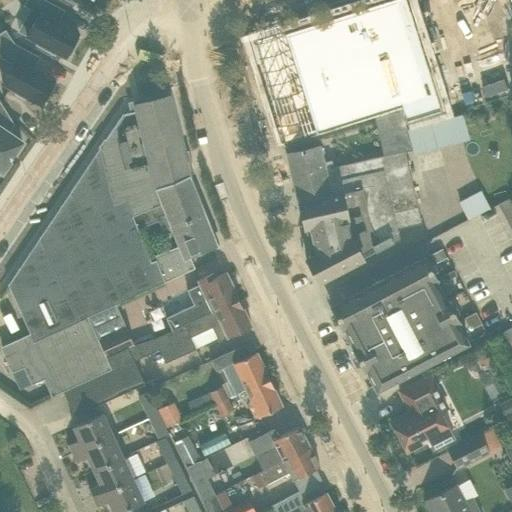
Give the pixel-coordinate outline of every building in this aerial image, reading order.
[(30,9),(18,31),(38,41),(36,44),(54,54),(55,51),(65,56),(66,53),(69,54),(78,37),(76,35),(77,33),(58,22),(64,10),(46,0),(25,0),(23,5),(30,9)] [(59,0),(72,8),(74,4),(84,10),(90,0),(59,0)] [(405,0),(392,0),(251,44),(283,145),(373,116),(401,108),(404,122),(441,111),(405,0)] [(5,29),(0,32),(0,56),(1,57),(12,63),(2,82),(17,90),(16,94),(33,103),(35,100),(40,103),(53,80),(33,69),(39,56),(14,43),(5,29)] [(194,268),(194,267),(189,269),(184,258),(217,245),(188,174),(168,95),(134,104),(136,110),(122,114),(105,139),(107,146),(99,148),(7,284),(33,340),(3,354),(11,372),(23,367),(31,384),(43,378),(51,396),(110,368),(99,342),(94,344),(88,318),(194,268)] [(0,170),(2,172),(10,160),(14,154),(22,142),(7,132),(11,127),(6,124),(9,119),(10,117),(0,101),(0,170)] [(306,148),(287,153),(298,202),(304,225),(304,227),(311,256),(316,275),(314,276),(317,281),(335,272),(399,239),(396,228),(420,223),(405,157),(404,152),(412,150),(413,156),(438,149),(431,123),(406,130),(404,122),(401,108),(373,116),(373,117),(382,155),(332,167),(331,160),(324,162),(320,145),(306,148)] [(470,217),(493,207),(484,188),(461,199),(470,217)] [(498,203),(511,230),(511,205),(508,198),(498,203)] [(445,256),(441,248),(430,254),(434,262),(445,256)] [(435,280),(436,280),(424,257),(330,306),(342,328),(343,328),(353,347),(352,348),(364,370),(365,370),(376,391),(467,343),(457,322),(458,322),(446,299),(445,299),(435,280)] [(165,317),(171,331),(238,299),(225,272),(215,276),(213,272),(196,280),(198,284),(186,290),(193,304),(165,317)] [(110,368),(62,390),(73,415),(143,383),(132,361),(157,349),(164,363),(195,349),(190,337),(211,327),(218,342),(251,326),(250,325),(238,299),(171,331),(153,339),(134,346),(105,358),(110,368)] [(126,330),(99,342),(105,358),(134,346),(126,330)] [(481,349),(477,355),(478,361),(483,365),(490,364),(493,358),(492,352),(487,348),(481,349)] [(238,360),(231,363),(244,390),(244,389),(268,378),(256,352),(238,360)] [(390,421),(406,451),(427,440),(431,447),(453,435),(441,412),(449,408),(431,375),(399,391),(409,411),(390,421)] [(244,390),(236,394),(239,399),(246,395),(257,417),(263,414),(281,405),(268,378),(244,389),(244,390)] [(137,396),(147,417),(157,412),(156,409),(147,391),(137,396)] [(233,410),(227,398),(214,404),(220,416),(233,410)] [(498,403),(504,418),(511,414),(511,400),(510,398),(498,403)] [(163,405),(156,409),(157,412),(164,427),(172,423),(163,405)] [(68,444),(72,453),(113,434),(102,412),(72,426),(78,439),(68,444)] [(147,417),(158,440),(165,437),(168,435),(164,427),(157,412),(147,417)] [(273,428),(248,441),(262,469),(309,446),(298,426),(281,435),(277,437),(273,428)] [(446,450),(456,469),(489,453),(479,433),(446,450)] [(87,457),(93,470),(123,456),(113,434),(72,453),(76,462),(87,457)] [(173,443),(185,466),(199,460),(187,436),(173,443)] [(154,442),(165,464),(175,459),(165,437),(158,440),(154,442)] [(267,467),(261,470),(257,472),(263,485),(288,472),(291,480),(319,466),(309,446),(267,467)] [(88,488),(93,497),(133,478),(123,456),(93,470),(99,483),(88,488)] [(185,466),(202,501),(214,494),(222,490),(205,457),(199,460),(185,466)] [(175,459),(165,464),(180,495),(191,490),(175,459)] [(133,478),(93,497),(97,506),(107,501),(112,511),(119,511),(144,501),(133,478)] [(425,500),(431,511),(479,511),(472,497),(465,501),(456,483),(425,500)] [(335,511),(325,492),(297,506),(299,511),(335,511)] [(214,494),(202,501),(207,511),(251,511),(246,500),(233,506),(230,500),(220,505),(214,494)]
